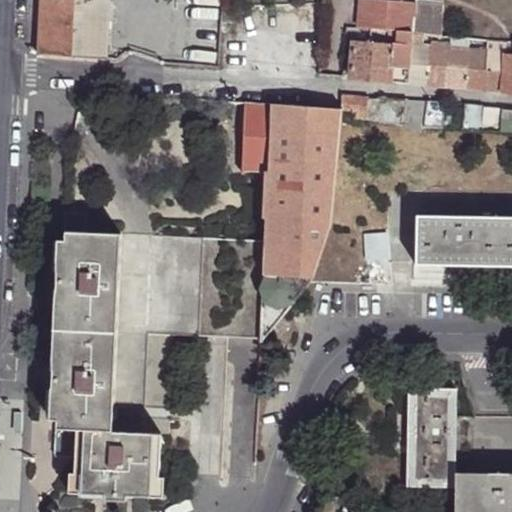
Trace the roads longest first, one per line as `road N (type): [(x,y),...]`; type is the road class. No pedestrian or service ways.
road 1 (residential): [(0,60),(511,100)]
road 2 (residential): [(272,511),(321,366),(341,345),(405,327),(511,331)]
